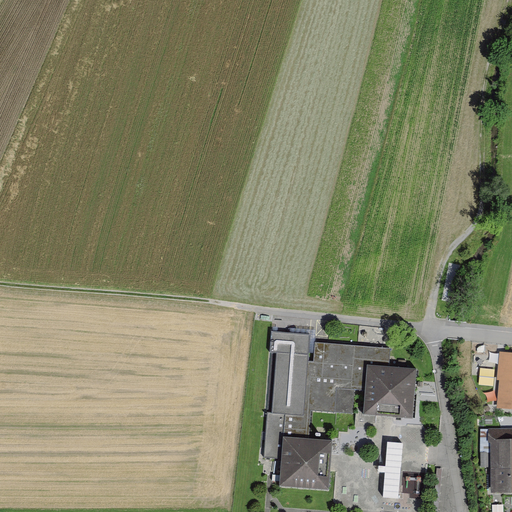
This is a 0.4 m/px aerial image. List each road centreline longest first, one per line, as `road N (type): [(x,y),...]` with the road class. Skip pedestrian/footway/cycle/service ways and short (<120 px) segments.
road 1 (track): [(428,327),(441,259),(479,219),(482,85),(504,0)]
road 2 (track): [(0,284),(255,307)]
road 3 (residential): [(458,511),(428,327)]
road 4 (unclassified): [(428,327),(255,307)]
